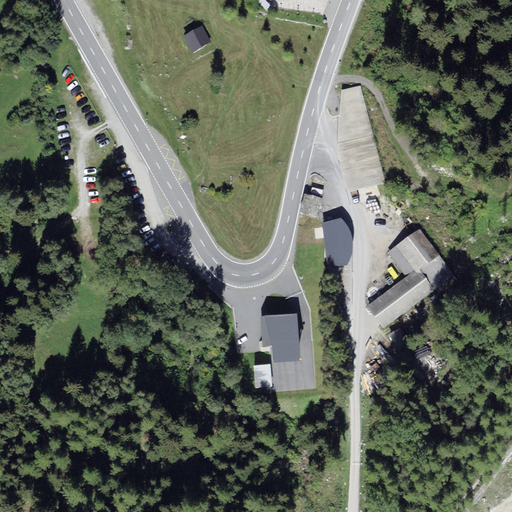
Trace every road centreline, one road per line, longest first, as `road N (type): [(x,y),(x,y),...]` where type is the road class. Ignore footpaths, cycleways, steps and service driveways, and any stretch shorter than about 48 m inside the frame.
road 1 (primary): [(64,0),(203,244),(223,270),(246,276),(266,269),(280,250),(315,100),(351,0)]
road 2 (track): [(353,511),(359,296)]
